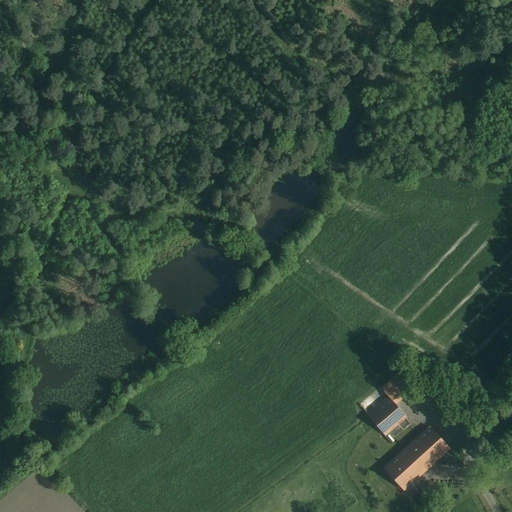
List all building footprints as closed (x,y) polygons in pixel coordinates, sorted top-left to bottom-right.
[(393,374),(358,405),(367,416),(390,399),(397,407),(411,395),(395,377),(393,374)] [(450,388),(434,381),(429,394),(453,406),(457,396),(449,392),(450,388)] [(390,399),(367,416),(385,435),(393,428),(406,417),(397,407),(390,399)] [(449,447),(432,427),(425,433),(442,453),(449,447)] [(400,454),(386,465),(400,481),(396,485),(402,492),(420,476),(418,473),(442,453),(425,433),(400,454)] [(400,481),(386,465),(400,454),(398,452),(380,467),(396,485),(400,481)]
